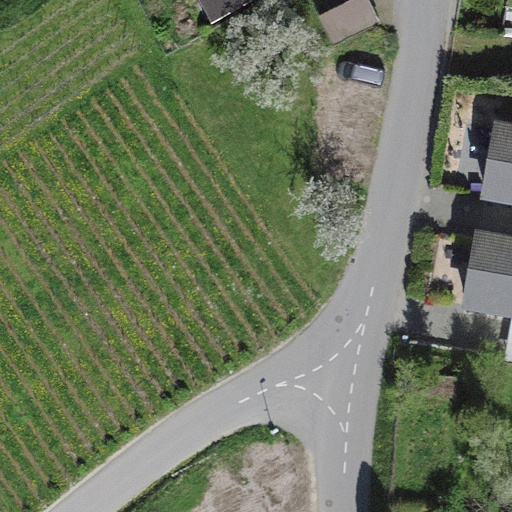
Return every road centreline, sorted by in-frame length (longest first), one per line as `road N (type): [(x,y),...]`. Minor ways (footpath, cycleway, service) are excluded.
road 1 (tertiary): [(426,0),(388,227),(348,377)]
road 2 (tertiary): [(348,377),(283,385),(213,415),(77,511)]
road 3 (tertiary): [(348,377),(344,511)]
